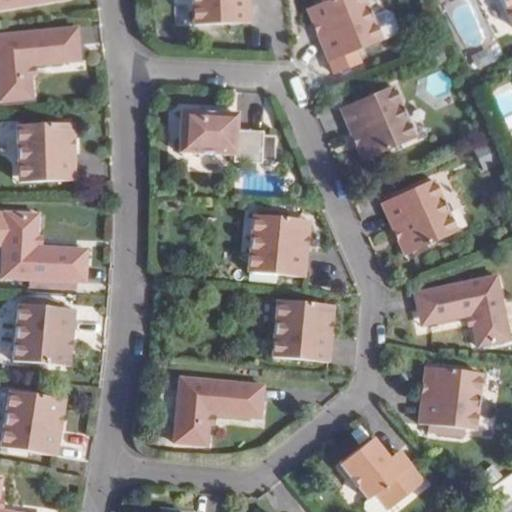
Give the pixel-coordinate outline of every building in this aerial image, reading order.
[(0,0),(0,12),(73,0),(72,0),(0,0)] [(189,0),(189,9),(219,8),(220,26),(246,25),(245,0),(189,0)] [(362,0),(329,0),(313,7),(324,34),(318,37),(329,62),(380,41),(362,0)] [(511,0),(502,0),(511,20),(511,0)] [(313,7),(307,9),(318,37),(324,34),(313,7)] [(219,8),(189,9),(190,26),(220,26),(219,8)] [(76,30),(0,36),(0,101),(32,99),(29,67),(70,63),(69,46),(78,45),(76,30)] [(78,45),(69,46),(70,63),(79,62),(78,45)] [(491,48),(473,53),(477,68),(495,64),(491,48)] [(391,88),(340,110),(351,135),(357,133),(368,160),(413,142),(391,88)] [(179,112),(179,154),(234,155),(234,161),(260,162),(260,159),(272,159),(272,133),(260,133),(260,129),(235,129),(235,112),(179,112)] [(65,125),(17,127),(18,167),(48,166),(48,183),(74,182),(73,155),(66,155),(65,125)] [(357,133),(351,135),(362,163),(368,160),(357,133)] [(491,143),(474,151),(483,171),(500,164),(491,143)] [(48,166),(18,167),(19,184),(48,183),(48,166)] [(432,181),(382,204),(393,229),(399,227),(411,254),(456,234),(432,181)] [(38,216),(5,214),(1,279),(84,284),(85,269),(76,268),(77,250),(36,248),(38,216)] [(302,221),(253,216),(250,256),(279,259),(277,276),(303,278),(306,251),(299,251),(302,221)] [(309,221),(302,221),(299,251),(306,251),(309,221)] [(399,227),(393,229),(405,257),(411,254),(399,227)] [(86,251),(77,250),(76,268),(85,269),(86,251)] [(279,259),(250,256),(248,274),(277,276),(279,259)] [(511,307),(493,262),(416,294),(423,310),(431,307),(437,321),(475,305),(488,335),(511,325),(511,307)] [(326,306),(277,301),(274,342),(303,344),(301,361),(328,364),(330,336),(323,336),(326,306)] [(67,309),(11,303),(5,361),(53,366),(56,336),(63,337),(67,309)] [(333,306),(326,306),(323,336),(330,336),(333,306)] [(431,307),(423,310),(429,325),(437,321),(431,307)] [(56,336),(53,366),(60,367),(63,337),(56,336)] [(303,344),(274,342),(272,359),(301,361),(303,344)] [(480,375),(426,370),(423,397),(429,397),(426,427),(474,433),(480,375)] [(178,379),(173,444),(206,447),(208,415),(250,418),(251,402),(259,403),(261,386),(178,379)] [(50,399),(1,393),(0,407),(0,433),(27,436),(25,454),(50,456),(54,429),(47,429),(50,399)] [(423,397),(422,397),(419,427),(426,427),(429,397),(423,397)] [(57,399),(50,399),(47,429),(54,429),(57,399)] [(259,403),(251,402),(250,418),(258,419),(259,403)] [(27,436),(0,433),(0,451),(25,454),(27,436)] [(387,461),(372,440),(339,466),(367,502),(374,496),(387,511),(423,484),(408,466),(398,474),(387,461)] [(397,452),(387,461),(398,474),(408,466),(397,452)]
